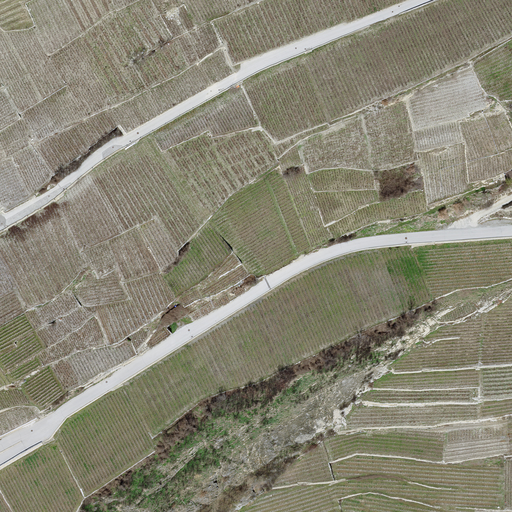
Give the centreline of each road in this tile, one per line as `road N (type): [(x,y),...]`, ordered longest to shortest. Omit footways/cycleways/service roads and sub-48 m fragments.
road 1 (unclassified): [(0,445),(317,256),(377,241),(511,229)]
road 2 (track): [(0,226),(257,65),(417,0)]
